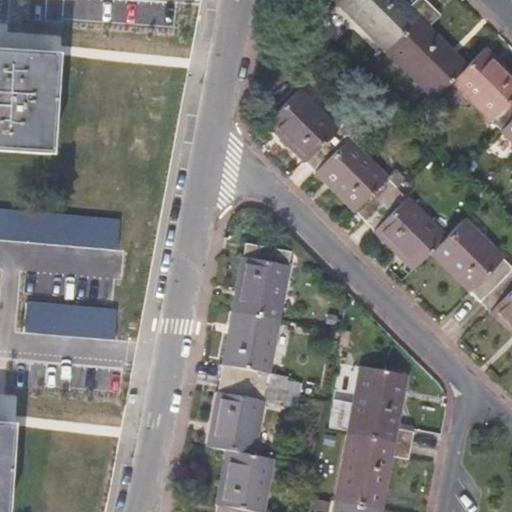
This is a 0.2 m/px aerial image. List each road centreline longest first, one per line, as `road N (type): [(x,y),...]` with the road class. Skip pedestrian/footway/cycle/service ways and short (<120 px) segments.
road 1 (residential): [(204,159),(138,511)]
road 2 (residential): [(204,159),(275,193),(464,380)]
road 3 (residential): [(232,0),(204,159)]
road 4 (residential): [(464,380),(439,511)]
